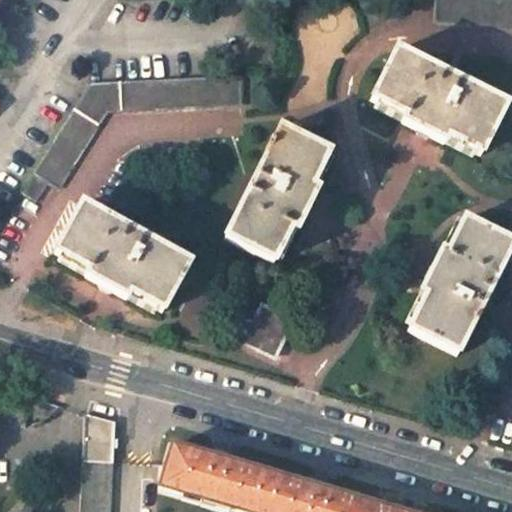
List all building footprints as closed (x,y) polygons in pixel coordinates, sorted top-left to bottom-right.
[(511,0),(434,0),(433,21),(511,27),(511,0)] [(503,107),(394,53),(371,101),(404,117),(401,123),(442,143),(444,137),(480,153),(503,107)] [(105,112),(239,106),(239,76),(88,84),(21,192),(35,200),(45,183),(56,189),(105,112)] [(281,129),(228,235),(274,260),(291,227),(298,231),(318,191),(311,188),(329,153),(281,129)] [(188,264),(81,204),(54,252),(87,271),(83,277),(123,299),(126,293),(161,312),(188,264)] [(425,296),(408,330),(456,354),(511,245),(462,221),(446,255),(440,253),(420,294),(425,296)] [(261,306),(243,343),(273,357),(292,321),(261,306)] [(109,511),(114,422),(86,416),(80,511),(109,511)] [(391,511),(172,446),(158,486),(242,511),(391,511)]
